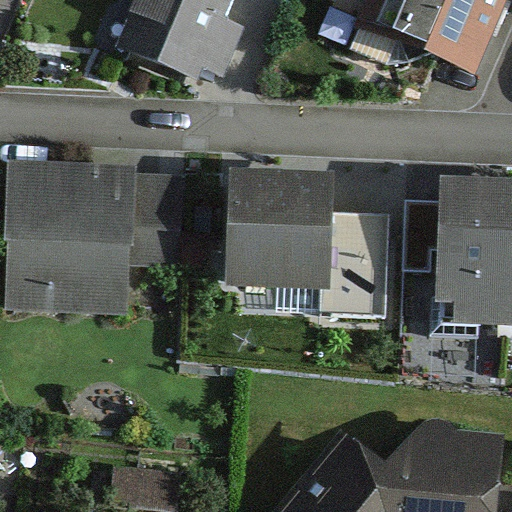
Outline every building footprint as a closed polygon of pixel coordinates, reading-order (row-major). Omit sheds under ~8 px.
[(236,0),(143,0),(120,59),(200,91),(236,0)] [(510,0),(372,0),(363,25),(483,71),(510,0)] [(181,185),(10,177),(5,312),(132,318),(134,266),(177,268),(181,185)] [(336,188),(233,185),(230,285),(333,289),(335,219),(336,188)] [(511,198),(455,193),(444,332),(494,336),(495,316),(511,316),(511,198)] [(398,224),(335,219),(333,289),(331,321),(396,324),(398,224)] [(351,433),(274,511),(511,511),(511,457),(436,432),(408,467),(351,433)] [(187,478),(112,472),(110,504),(184,510),(187,478)] [(0,511),(8,511),(10,494),(0,492),(0,511)]
